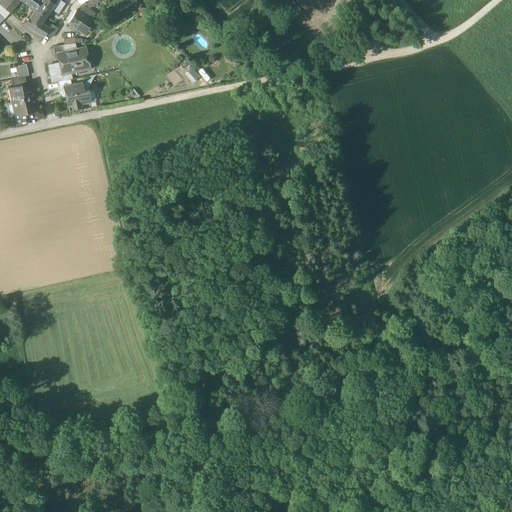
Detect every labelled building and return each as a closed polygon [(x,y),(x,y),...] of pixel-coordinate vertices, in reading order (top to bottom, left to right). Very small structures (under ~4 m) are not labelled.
[(9,14),(20,1),(35,11),(25,26),(43,38),(45,35),(50,38),(57,28),(51,24),(48,29),(41,24),(54,4),(47,0),(0,0),(0,24),(4,20),(0,16),(0,13),(4,9),(9,14)] [(91,20),(76,11),(68,24),(83,33),(91,20)] [(63,45),(53,47),(54,55),(57,55),(57,53),(64,52),(63,45)] [(64,52),(57,53),(57,55),(59,67),(61,75),(63,75),(87,70),(82,48),(64,52)] [(59,67),(48,70),(51,84),(58,82),(64,81),(63,75),(61,75),(59,67)] [(187,73),(193,83),(201,78),(195,68),(187,73)] [(18,78),(12,79),(14,87),(26,85),(25,77),(18,78)] [(64,81),(58,82),(60,94),(65,93),(73,92),(71,86),(70,80),(64,81)] [(73,92),(65,93),(66,102),(64,102),(65,108),(90,103),(88,91),(84,92),(82,83),(71,86),(73,92)] [(14,87),(10,88),(13,102),(35,98),(32,84),(26,85),(14,87)] [(35,98),(13,102),(16,117),(38,112),(35,98)] [(16,117),(11,118),(14,128),(27,125),(24,115),(16,117)]
